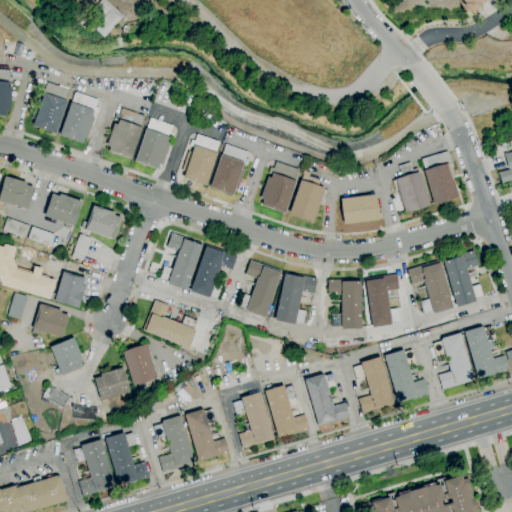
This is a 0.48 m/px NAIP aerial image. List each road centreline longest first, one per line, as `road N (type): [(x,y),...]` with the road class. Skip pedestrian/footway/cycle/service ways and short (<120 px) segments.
road 1 (residential): [(489,216),(381,248),(321,251),(0,146)]
road 2 (residential): [(401,55),(350,93),(318,94),(251,64),(189,6)]
road 3 (secondary): [(408,438),(182,504)]
road 4 (residential): [(511,283),(444,105)]
road 5 (residential): [(152,197),(109,321)]
road 6 (residential): [(511,6),(478,30),(438,35),(401,55)]
